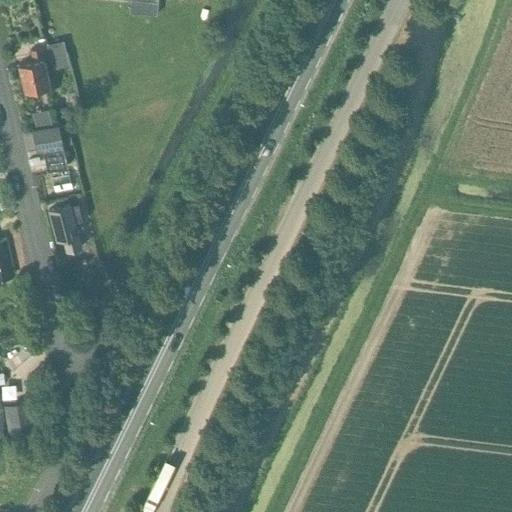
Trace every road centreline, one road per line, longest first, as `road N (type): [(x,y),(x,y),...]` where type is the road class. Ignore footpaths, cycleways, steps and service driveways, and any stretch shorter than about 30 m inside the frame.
road 1 (secondary): [(82,511),(336,0)]
road 2 (unclassified): [(153,511),(400,0)]
road 3 (residential): [(61,350),(0,92)]
